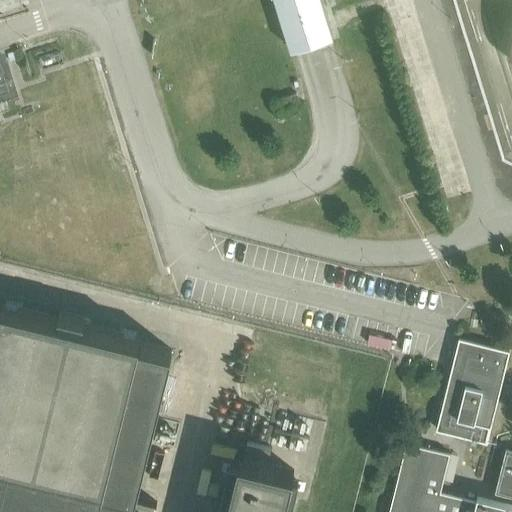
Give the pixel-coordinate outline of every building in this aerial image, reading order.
[(274,0),(290,49),(311,42),(333,35),(321,0),(274,0)] [(1,60),(0,60),(0,92),(9,89),(1,60)] [(298,105),(295,93),(275,98),(278,110),(298,105)] [(0,511),(131,511),(171,350),(138,342),(139,338),(0,303),(0,511)] [(511,350),(460,338),(453,368),(438,428),(487,440),(511,350)] [(439,491),(442,479),(450,481),(457,456),(448,453),(449,453),(405,442),(387,511),(511,511),(511,503),(476,495),(475,500),(439,491)] [(511,496),(511,449),(505,448),(494,492),(511,496)] [(283,511),(293,471),(238,457),(224,511),(283,511)]
